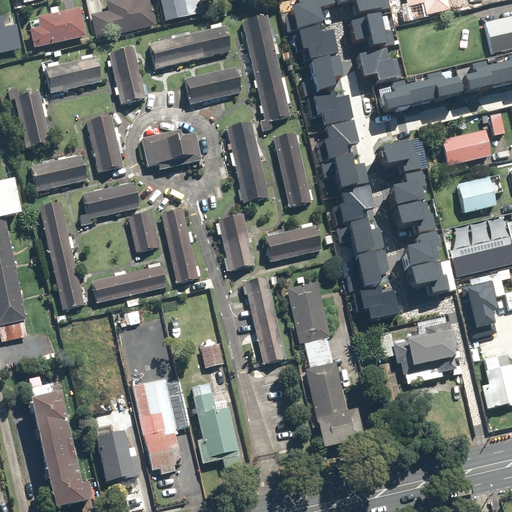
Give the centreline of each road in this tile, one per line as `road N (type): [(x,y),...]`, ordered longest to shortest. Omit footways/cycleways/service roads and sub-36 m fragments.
road 1 (residential): [(484,463),(450,311),(440,303),(403,305),(361,137)]
road 2 (residential): [(191,191),(279,511)]
road 3 (residential): [(209,165),(207,139),(187,120),(161,118),(139,133),(132,155),(140,180),(159,193),(191,191)]
road 4 (primary): [(285,511),(484,463)]
road 5 (residential): [(361,137),(511,99)]
road 6 (residential): [(361,137),(330,10)]
